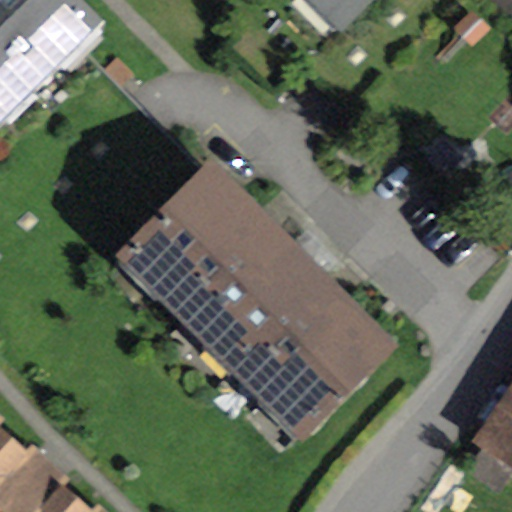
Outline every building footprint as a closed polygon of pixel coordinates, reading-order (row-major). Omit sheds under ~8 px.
[(0,0),(0,50),(32,82),(91,24),(66,0),(0,0)] [(316,0),(340,24),(364,0),(316,0)] [(0,113),(32,82),(0,50),(0,113)] [(126,257),(244,374),(327,291),(210,173),(126,257)] [(386,350),(327,291),(244,374),(303,433),(386,350)] [(511,401),(484,441),(489,444),(470,471),(497,490),(511,468),(511,401)] [(0,511),(86,511),(0,433),(0,511)]
